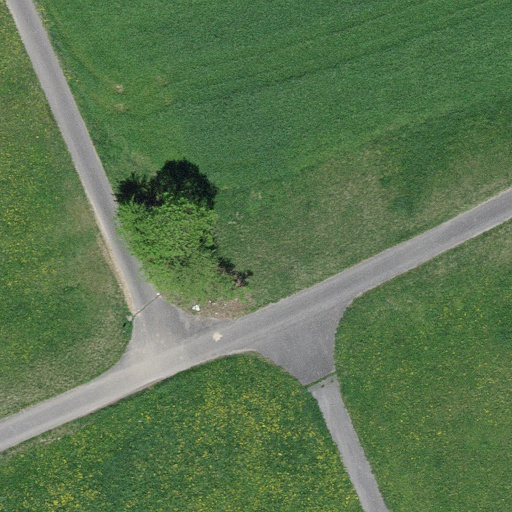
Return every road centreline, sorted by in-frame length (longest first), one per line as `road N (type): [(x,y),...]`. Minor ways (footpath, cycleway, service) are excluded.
road 1 (residential): [(0,434),(287,309),(511,199)]
road 2 (track): [(17,0),(165,359)]
